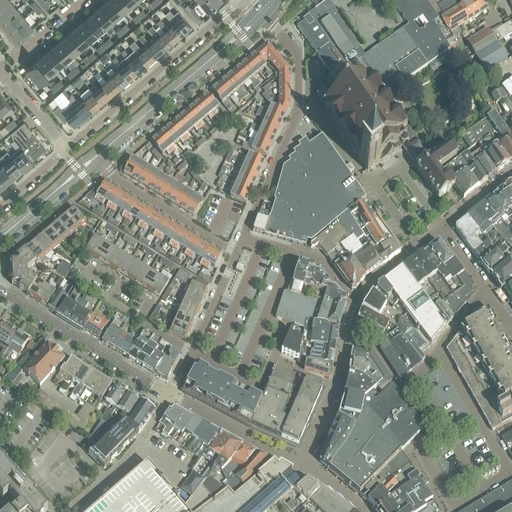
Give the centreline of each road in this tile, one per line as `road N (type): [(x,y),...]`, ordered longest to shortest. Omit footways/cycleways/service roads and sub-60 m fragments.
road 1 (residential): [(242,238),(300,88),(297,56),(260,14)]
road 2 (residential): [(65,147),(240,0)]
road 3 (tertiary): [(93,157),(260,14)]
road 4 (residential): [(0,291),(170,395)]
road 5 (residential): [(237,252),(93,157)]
road 6 (residential): [(64,511),(137,448),(170,395)]
road 7 (residential): [(170,395),(237,252)]
road 8 (tertiary): [(0,240),(93,157)]
